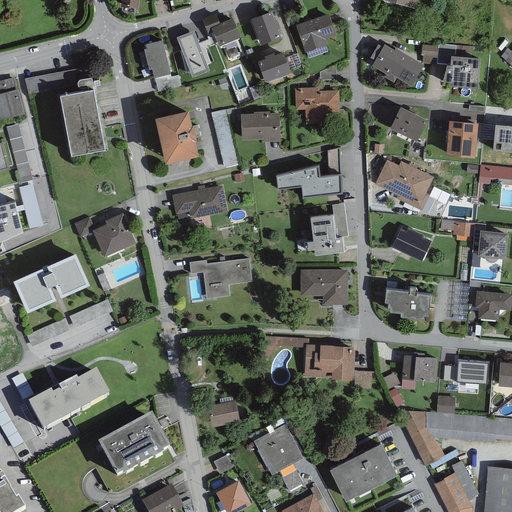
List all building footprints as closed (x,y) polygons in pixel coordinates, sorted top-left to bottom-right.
[(271,10),(251,18),(260,44),(281,36),(278,28),(280,28),(276,18),(275,19),(271,10)] [(329,12),(296,24),(305,51),(306,51),(325,44),(327,44),(325,38),(336,34),(329,12)] [(216,13),(202,18),(208,33),(213,31),(211,27),(221,23),(220,22),(216,13)] [(232,16),(220,22),(221,23),(211,27),(213,31),(219,45),(241,36),(232,16)] [(193,30),(175,36),(180,48),(176,49),(185,75),(190,73),(192,77),(210,71),(208,65),(211,63),(202,40),(197,41),(193,30)] [(163,39),(145,43),(146,48),(144,48),(145,51),(139,52),(142,66),(148,65),(149,68),(152,67),(154,76),(170,72),(171,72),(163,39)] [(424,64),(395,47),(394,49),(385,43),(372,64),(385,72),(384,75),(394,81),(397,76),(411,85),(424,64)] [(328,51),(325,44),(306,51),(309,58),(328,51)] [(423,54),(422,62),(437,63),(438,46),(422,44),(421,54),(423,54)] [(438,46),(437,63),(447,64),(450,64),(451,54),(455,55),(456,45),(438,44),(438,46)] [(265,58),(257,61),(265,81),(291,71),(283,51),(275,54),(274,52),(264,56),(265,58)] [(297,53),(286,57),(290,69),(301,65),(297,53)] [(455,55),(451,54),(450,64),(447,64),(442,80),(449,81),(449,85),(477,87),(480,57),(455,55)] [(336,64),(320,72),(320,80),(336,80),(336,64)] [(171,76),(170,72),(154,76),(158,91),(181,85),(178,75),(171,76)] [(0,119),(25,113),(14,76),(0,80),(0,119)] [(320,86),(295,88),(296,109),(305,109),(306,124),(326,123),(326,113),(340,112),(338,90),(320,91),(320,86)] [(93,87),(60,94),(71,154),(104,148),(93,87)] [(427,118),(400,105),(390,127),(417,140),(427,118)] [(188,108),(155,116),(165,161),(198,153),(195,138),(196,138),(193,122),(191,122),(188,108)] [(225,109),(211,112),(224,168),(238,165),(225,109)] [(254,113),(241,113),(242,139),(263,138),(263,141),(280,140),(279,112),(270,112),(269,111),(253,111),(254,113)] [(477,122),(449,119),(446,153),(474,156),(477,122)] [(493,149),(511,150),(511,124),(495,123),(493,149)] [(22,186),(34,183),(21,126),(9,129),(22,186)] [(3,141),(0,141),(0,169),(9,168),(3,141)] [(328,150),(328,173),(340,172),(340,147),(328,150)] [(433,176),(400,161),(398,165),(386,159),(375,183),(397,194),(395,198),(421,210),(429,194),(425,192),(433,176)] [(318,164),(275,174),(277,188),(301,185),(302,197),(343,193),(341,172),(340,172),(328,173),(319,174),(318,164)] [(479,165),(467,164),(466,172),(478,173),(479,165)] [(511,167),(480,164),(479,176),(511,179),(511,167)] [(222,185),(172,194),(176,214),(189,211),(191,218),(227,211),(222,185)] [(21,189),(32,231),(45,227),(34,186),(21,189)] [(436,190),(431,198),(446,206),(451,198),(436,190)] [(0,241),(25,231),(17,196),(0,200),(0,241)] [(332,204),(333,213),(336,237),(342,236),(348,235),(344,203),(332,204)] [(92,230),(93,231),(104,256),(136,242),(123,212),(104,220),(106,224),(94,229),(92,230)] [(333,213),(310,216),(313,240),(307,240),(308,248),(314,247),(315,253),(344,250),(342,236),(336,237),(333,213)] [(92,230),(94,229),(90,217),(74,223),(80,236),(93,231),(92,230)] [(454,221),(441,220),(440,229),(453,230),(454,221)] [(474,223),(454,221),(453,230),(453,234),(473,236),(474,223)] [(423,234),(408,226),(406,230),(400,228),(391,246),(421,261),(431,240),(422,236),(423,234)] [(477,255),(483,256),(484,257),(484,258),(485,260),(486,261),(487,261),(489,262),(490,262),(492,262),(493,262),(494,262),(496,261),(497,260),(498,259),(498,257),(504,258),(507,232),(480,229),(477,255)] [(74,252),(13,280),(27,310),(90,284),(74,252)] [(206,260),(189,262),(191,273),(203,272),(206,298),(229,295),(228,284),(252,281),(249,258),(206,263),(206,260)] [(347,269),(301,269),(300,294),(323,295),(323,303),(347,303),(347,269)] [(470,284),(455,282),(452,319),(466,321),(470,284)] [(416,287),(410,286),(410,290),(386,288),(385,301),(388,301),(388,306),(390,306),(390,310),(400,311),(400,315),(413,316),(413,317),(424,318),(424,314),(428,314),(430,293),(416,292),(416,287)] [(7,289),(0,292),(0,307),(13,302),(7,289)] [(511,295),(511,292),(476,289),(475,306),(478,306),(477,317),(498,319),(499,308),(511,309),(511,295)] [(111,305),(34,331),(38,342),(115,316),(111,305)] [(259,336),(258,344),(306,346),(306,343),(308,344),(309,338),(259,336)] [(308,344),(306,343),(306,346),(305,376),(331,377),(331,378),(352,379),(352,370),(354,370),(355,349),(353,349),(353,346),(308,344)] [(437,357),(404,354),(402,378),(435,381),(437,357)] [(490,360),(457,358),(455,383),(488,385),(490,360)] [(511,362),(500,362),(498,385),(511,386),(511,362)] [(372,371),(355,370),(354,387),(371,388),(372,371)] [(51,392),(28,405),(43,432),(110,396),(97,372),(78,382),(77,379),(58,389),(60,392),(53,395),(51,392)] [(394,372),(382,378),(388,389),(400,383),(394,372)] [(24,376),(14,382),(25,403),(35,398),(24,376)] [(455,396),(437,395),(436,412),(454,413),(455,396)] [(236,400),(207,405),(211,426),(240,421),(236,400)] [(1,403),(0,402),(0,426),(15,452),(25,446),(1,403)] [(426,464),(444,454),(434,436),(496,442),(497,439),(511,440),(511,418),(397,409),(426,464)] [(152,416),(98,445),(116,479),(124,475),(124,476),(164,455),(163,453),(170,449),(152,416)] [(285,423),(253,440),(272,474),(279,471),(292,463),(304,457),(285,423)] [(381,442),(329,469),(345,500),(397,474),(381,442)] [(226,455),(214,461),(220,473),(234,466),(226,455)] [(455,472),(469,499),(479,494),(461,459),(451,465),(455,472)] [(281,476),(295,468),(292,463),(279,471),(281,476)] [(511,511),(511,467),(487,466),(484,511),(511,511)] [(295,468),(281,476),(289,490),(303,483),(295,468)] [(469,499),(455,472),(434,483),(448,511),(471,511),(472,506),(469,499)] [(239,479),(216,492),(227,511),(233,511),(251,502),(239,479)] [(0,480),(0,511),(21,511),(25,510),(18,499),(16,501),(4,480),(1,482),(0,480)] [(171,485),(142,502),(147,511),(176,511),(177,511),(184,508),(171,485)] [(323,511),(314,493),(281,511),(282,511),(323,511)]
